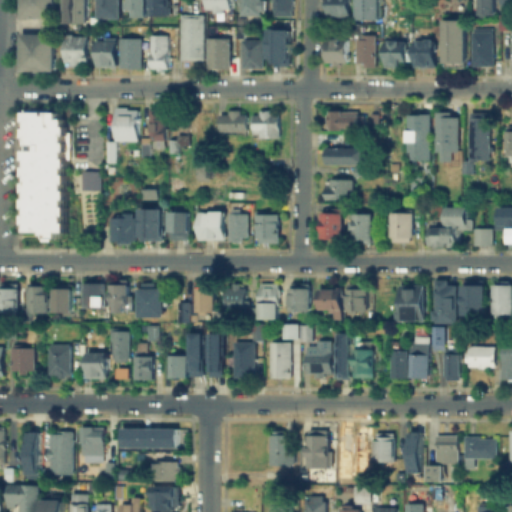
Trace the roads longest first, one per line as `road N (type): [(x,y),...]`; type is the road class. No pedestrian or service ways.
road 1 (residential): [(0,261),(511,259)]
road 2 (residential): [(0,402),(511,403)]
road 3 (residential): [(0,88),(511,88)]
road 4 (residential): [(299,261),(310,0)]
